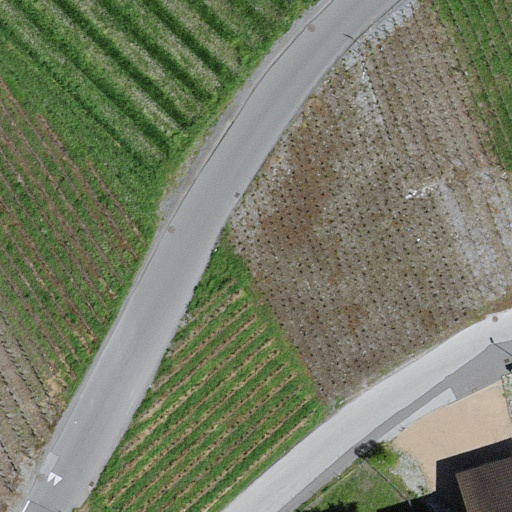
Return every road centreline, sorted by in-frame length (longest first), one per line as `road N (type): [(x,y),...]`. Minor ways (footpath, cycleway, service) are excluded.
road 1 (tertiary): [(44,511),(217,185),(280,90),(362,0)]
road 2 (residential): [(254,511),(323,449),(436,367),(511,331)]
